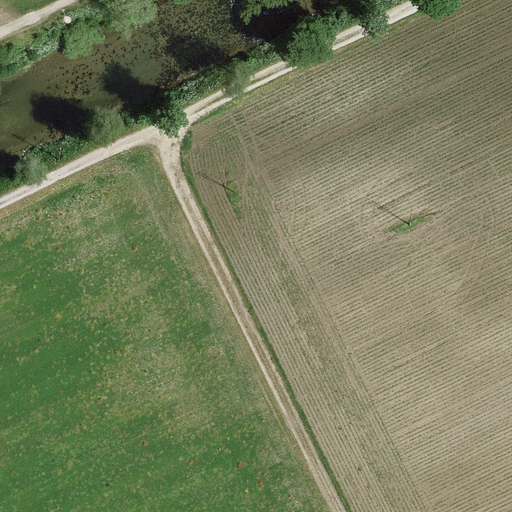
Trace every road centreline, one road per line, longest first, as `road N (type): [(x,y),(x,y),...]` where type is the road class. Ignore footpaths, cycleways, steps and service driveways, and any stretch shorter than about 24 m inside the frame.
road 1 (track): [(0,207),(430,0)]
road 2 (track): [(346,511),(165,128)]
